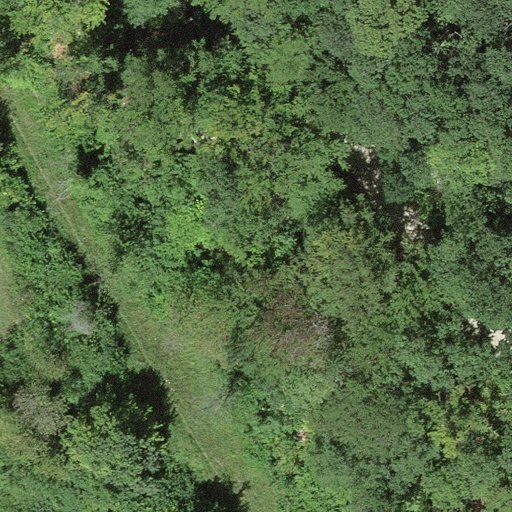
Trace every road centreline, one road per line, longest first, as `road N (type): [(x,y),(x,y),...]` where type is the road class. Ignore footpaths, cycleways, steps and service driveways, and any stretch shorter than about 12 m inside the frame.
road 1 (track): [(0,86),(91,276),(234,511)]
road 2 (track): [(224,0),(400,223),(511,345)]
